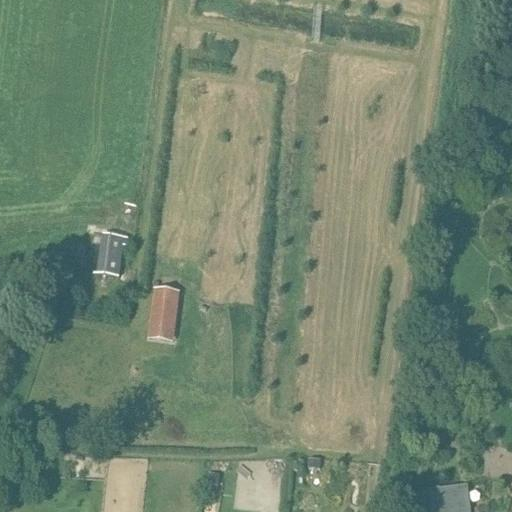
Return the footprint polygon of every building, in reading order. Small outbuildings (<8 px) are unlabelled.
[(435,214),(445,224),(452,216),(443,206),(435,214)] [(128,241),(101,237),(96,278),(119,281),(123,249),(127,250),(128,241)] [(154,292),(150,330),(169,333),(174,294),(154,292)] [(15,453),(15,481),(40,481),(41,454),(15,453)] [(467,511),(465,488),(428,492),(430,511),(467,511)]
